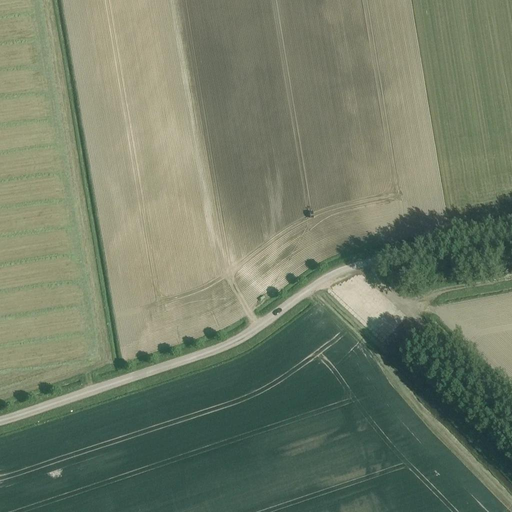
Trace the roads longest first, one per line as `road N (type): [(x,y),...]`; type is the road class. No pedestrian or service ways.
road 1 (unclassified): [(0,420),(238,339),(342,268),(511,229)]
road 2 (track): [(511,276),(421,293),(342,268)]
